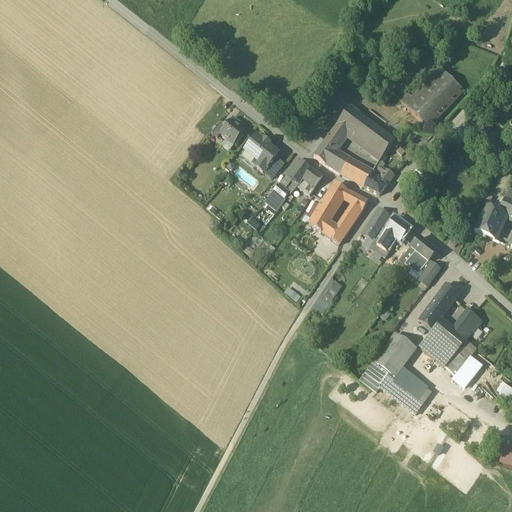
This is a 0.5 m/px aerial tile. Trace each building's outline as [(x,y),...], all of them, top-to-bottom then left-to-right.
[(411,99),(404,108),(428,131),(464,94),(439,70),(411,99)] [(407,95),(399,103),(404,108),(411,99),(407,95)] [(380,133),(350,110),(337,128),(348,136),(367,150),(380,133)] [(244,135),(235,127),(238,124),(233,120),(224,131),(220,136),(220,137),(227,142),(229,140),(235,145),(244,135)] [(224,131),(219,126),(212,135),(217,140),(220,137),(220,136),(224,131)] [(348,136),(337,128),(327,141),(338,149),(348,136)] [(460,130),(451,139),(459,146),(467,138),(460,130)] [(396,144),(380,133),(367,150),(381,161),(396,144)] [(269,146),(264,142),(262,144),(256,139),(245,153),(260,165),(256,170),(263,175),(264,174),(276,159),(278,157),(268,148),(269,146)] [(338,149),(327,141),(314,159),(325,167),(336,153),(338,149)] [(405,154),(397,147),(394,151),(401,158),(405,154)] [(336,153),(325,167),(332,172),(343,157),(336,153)] [(343,157),(332,172),(340,177),(350,162),(343,157)] [(284,165),(276,159),(264,174),(272,180),(284,165)] [(309,169),(299,162),(286,178),(295,184),(297,186),(298,185),(297,185),(309,169)] [(373,174),(350,162),(340,177),(355,185),(364,189),(370,179),(373,174)] [(380,163),(379,164),(375,170),(379,173),(382,169),(385,166),(380,163)] [(311,171),(303,182),(306,185),(314,191),(322,180),(322,181),(323,180),(311,171)] [(385,171),(378,181),(377,183),(386,188),(394,177),(385,171)] [(376,182),(370,179),(364,189),(379,197),(386,188),(377,183),(376,182)] [(295,184),(287,194),(289,196),(290,197),(299,187),(297,186),(295,184)] [(348,195),(334,187),(324,204),(324,205),(338,212),(342,204),(348,195)] [(286,194),(279,188),(274,194),(283,202),(289,196),(287,194),(286,194)] [(303,202),(295,195),(292,200),(299,206),(303,202)] [(355,198),(348,195),(342,204),(350,208),(355,198)] [(367,204),(355,198),(350,208),(355,210),(362,213),(367,204)] [(511,203),(505,200),(499,214),(506,217),(504,221),(507,220),(507,218),(511,220),(511,203)] [(324,204),(322,203),(313,219),(328,228),(330,226),(338,213),(337,213),(338,212),(324,205),(324,204)] [(486,208),(474,233),(494,242),(504,221),(506,217),(499,214),(486,208)] [(355,210),(347,222),(354,226),(362,213),(355,210)] [(379,210),(362,236),(368,240),(372,242),(372,241),(387,216),(379,210)] [(251,218),(245,224),(255,232),(260,226),(251,218)] [(340,232),(330,226),(328,228),(313,219),(309,226),(340,247),(347,236),(340,232)] [(393,220),(386,232),(395,239),(401,243),(409,232),(393,220)] [(347,222),(340,232),(347,236),(354,226),(347,222)] [(378,245),(376,247),(386,253),(395,239),(386,232),(378,245)] [(436,254),(419,239),(399,263),(411,272),(417,277),(428,262),(436,254)] [(452,239),(449,243),(454,248),(458,244),(452,239)] [(378,245),(375,243),(372,241),(372,242),(368,240),(367,243),(368,243),(366,247),(385,260),(389,255),(386,253),(376,247),(378,245)] [(398,261),(389,255),(385,260),(394,266),(398,261)] [(441,271),(428,262),(417,277),(411,272),(409,275),(428,289),(441,271)] [(333,283),(323,298),(331,303),(341,288),(333,283)] [(446,286),(418,322),(430,331),(458,295),(446,286)] [(466,312),(456,324),(472,336),(481,324),(466,312)] [(441,323),(431,335),(457,355),(466,343),(451,332),(441,323)] [(472,336),(456,324),(451,332),(466,343),(472,336)] [(457,355),(431,335),(419,350),(445,370),(457,355)] [(415,418),(433,395),(401,370),(415,352),(394,336),(372,365),(388,378),(379,390),(415,418)] [(475,351),(466,343),(457,355),(445,370),(444,371),(454,378),(475,351)] [(494,396),(509,404),(511,399),(511,391),(500,385),(494,396)] [(438,457),(442,449),(436,446),(432,455),(438,457)] [(511,448),(505,447),(499,466),(511,469),(511,448)]
